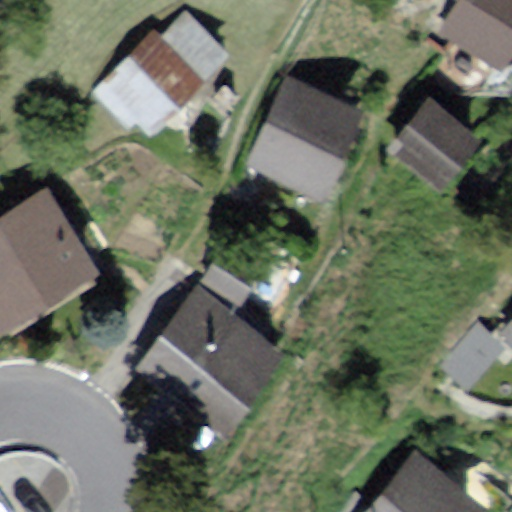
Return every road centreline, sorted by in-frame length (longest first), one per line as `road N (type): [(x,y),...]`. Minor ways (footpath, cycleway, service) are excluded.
road 1 (track): [(174,257),(307,0)]
road 2 (tertiary): [(99,511),(90,451),(70,425),(34,414),(0,418)]
